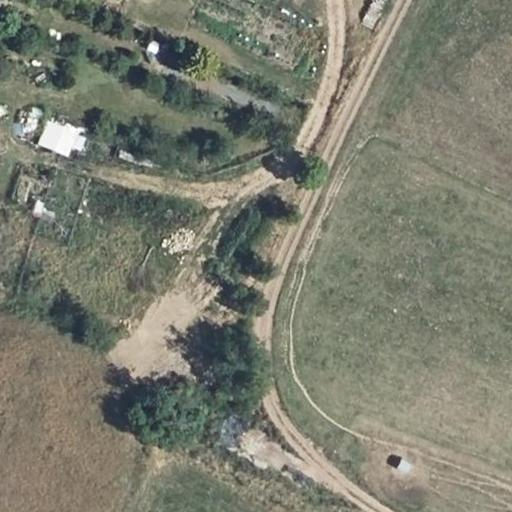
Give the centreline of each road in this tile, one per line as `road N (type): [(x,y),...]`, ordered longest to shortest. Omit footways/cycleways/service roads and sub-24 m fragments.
road 1 (track): [(392,511),(271,418),(255,335),(283,250),(407,0)]
road 2 (track): [(160,330),(214,233),(303,141),(329,86),(338,30),(332,0)]
